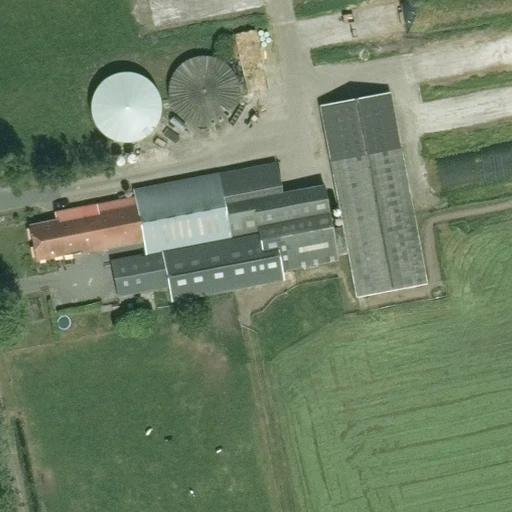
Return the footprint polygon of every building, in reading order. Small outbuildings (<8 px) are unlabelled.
[(183,0),(189,21),(257,4),(255,0),(183,0)] [(415,22),(431,19),(426,0),(413,0),(411,0),(415,22)] [(238,90),(238,83),(236,77),(232,70),(228,65),(223,60),(216,57),(210,55),(203,54),(196,55),(189,57),(183,60),(177,65),(173,70),(169,77),(167,83),(167,90),(167,97),(169,104),(173,110),(177,116),(183,120),(189,124),(196,126),(203,126),(210,126),(216,123),(223,120),(228,116),(232,110),(236,104),(238,97),(238,90)] [(90,102),(89,112),(93,124),(100,134),(109,141),(120,144),(131,144),(141,141),(150,134),(157,126),(161,116),(161,105),(159,94),(153,85),(145,78),(135,73),(125,72),(115,73),(106,77),(98,84),(93,92),(90,102)] [(343,226),(348,251),(356,297),(424,284),(389,92),(321,105),(343,226)] [(480,149),(429,163),(437,190),(487,176),(480,149)] [(144,254),(330,220),(323,184),(281,192),(275,162),(132,189),(134,198),(141,240),(144,254)] [(63,254),(141,240),(134,198),(55,212),(56,218),(29,223),(36,258),(63,253),(63,254)] [(330,220),(144,254),(110,260),(117,296),(264,268),(265,272),(337,259),(336,254),(348,251),(343,226),(331,228),(330,220)]
